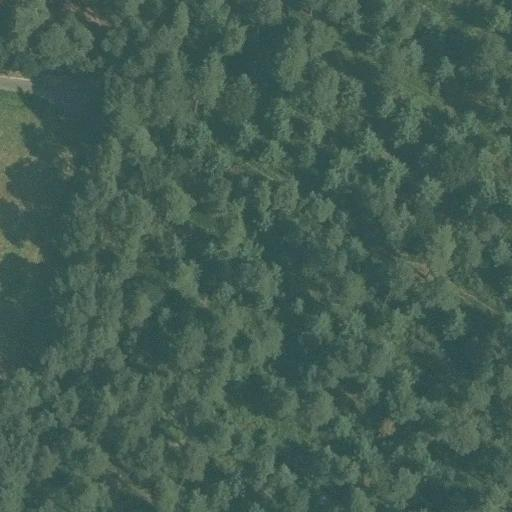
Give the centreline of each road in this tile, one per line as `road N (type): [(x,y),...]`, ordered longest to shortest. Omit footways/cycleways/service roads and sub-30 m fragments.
road 1 (track): [(511,155),(244,0)]
road 2 (track): [(148,0),(98,94),(77,94)]
